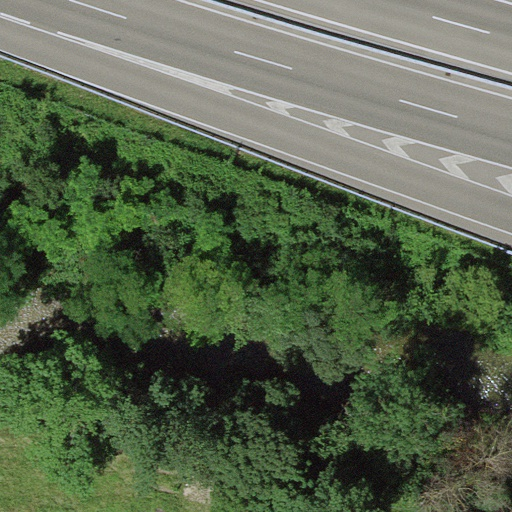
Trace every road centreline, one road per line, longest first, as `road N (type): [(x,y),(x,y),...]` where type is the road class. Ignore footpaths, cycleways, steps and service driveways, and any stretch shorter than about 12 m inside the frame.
road 1 (motorway): [(0,15),(511,210)]
road 2 (motorway): [(69,0),(511,133)]
road 3 (motorway): [(511,36),(383,0)]
